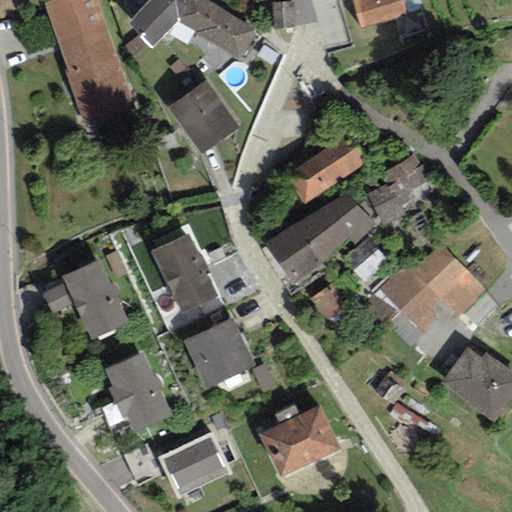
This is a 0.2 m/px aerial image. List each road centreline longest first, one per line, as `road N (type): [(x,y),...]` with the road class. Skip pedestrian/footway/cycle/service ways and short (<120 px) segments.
road 1 (residential): [(418,511),(241,236),(234,199),(294,55)]
road 2 (residential): [(126,511),(47,423),(15,360),(4,312),(0,203)]
road 3 (residential): [(511,245),(444,160),(294,55)]
